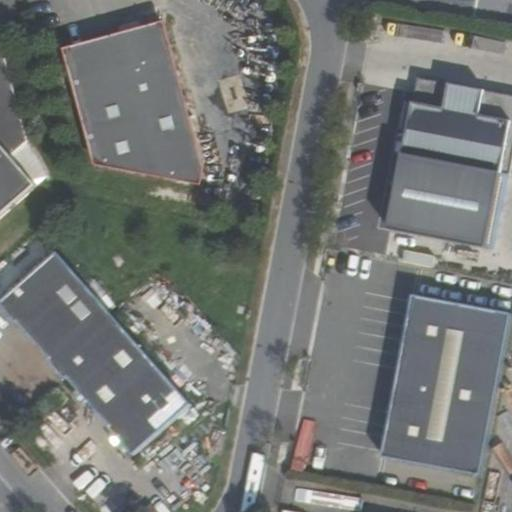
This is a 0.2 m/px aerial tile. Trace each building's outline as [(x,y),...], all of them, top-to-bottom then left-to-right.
[(205,172),(167,31),(66,55),(98,172),(202,188),(205,172)] [(0,224),(39,190),(13,161),(30,146),(6,61),(0,54),(0,224)] [(446,117),(413,112),(391,245),(490,261),(511,131),(511,127),(485,123),(489,98),(451,91),(446,117)] [(2,309),(19,329),(22,326),(54,364),(52,365),(69,386),(72,383),(115,433),(113,435),(138,463),(196,411),(61,257),(2,309)] [(396,432),(391,463),(489,481),(511,358),(511,316),(420,300),(415,331),(385,325),(367,426),(396,432)]
